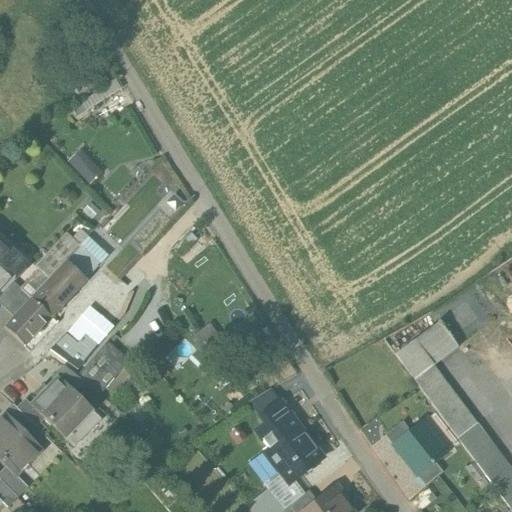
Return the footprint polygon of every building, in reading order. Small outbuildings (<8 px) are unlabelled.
[(91,182),(103,167),(78,147),(66,162),(91,182)] [(21,266),(0,246),(0,287),(8,279),(13,284),(24,272),(19,268),(21,266)] [(76,254),(68,263),(87,281),(95,273),(76,254)] [(47,286),(33,301),(51,320),(87,281),(68,263),(56,276),(47,286)] [(50,269),(40,279),(47,286),(56,276),(50,269)] [(13,284),(8,279),(0,287),(0,301),(17,318),(29,305),(19,296),(23,292),(13,284)] [(51,320),(33,301),(29,305),(17,318),(7,329),(25,348),(51,320)] [(511,511),(511,475),(432,369),(457,348),(439,325),(395,357),(506,505),(511,511)] [(80,340),(68,332),(60,342),(50,351),(80,372),(100,347),(86,336),(80,340)] [(91,363),(78,379),(84,384),(99,397),(113,380),(91,363)] [(78,379),(62,367),(54,376),(57,379),(57,378),(74,395),(84,384),(78,379)] [(74,395),(57,378),(57,379),(46,389),(37,398),(30,406),(29,406),(44,420),(69,446),(97,417),(74,395)] [(44,420),(29,406),(30,406),(25,402),(17,410),(29,423),(35,429),(44,420)] [(268,450),(298,427),(280,403),(259,419),(265,426),(256,434),(268,450)] [(17,410),(13,407),(4,416),(20,432),(29,423),(17,410)] [(20,432),(4,416),(0,420),(0,465),(5,470),(15,480),(16,479),(42,453),(20,432)] [(402,424),(385,437),(392,446),(409,433),(402,424)] [(409,433),(392,446),(403,460),(405,458),(413,468),(411,470),(417,478),(435,464),(446,456),(445,455),(441,458),(433,447),(436,444),(420,424),(409,433)] [(322,460),(298,427),(268,450),(264,453),(289,485),(322,460)] [(417,478),(424,487),(442,473),(435,464),(417,478)] [(15,480),(5,470),(0,475),(0,483),(17,500),(27,490),(16,479),(15,480)] [(0,502),(2,505),(7,510),(17,500),(0,483),(0,502)] [(334,488),(302,511),(350,511),(344,503),(345,502),(343,501),(334,490),(335,489),(334,488)] [(282,511),(267,493),(247,509),(249,511),(282,511)]
